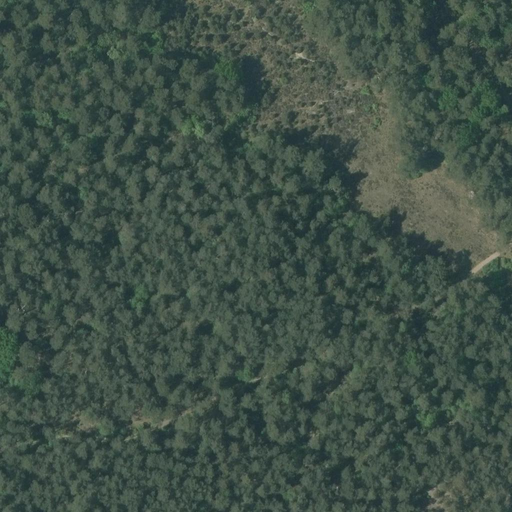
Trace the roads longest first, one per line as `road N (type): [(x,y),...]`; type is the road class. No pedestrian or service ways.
road 1 (track): [(0,466),(66,440),(131,434),(198,408),(446,290),(511,248)]
road 2 (track): [(437,0),(511,116)]
